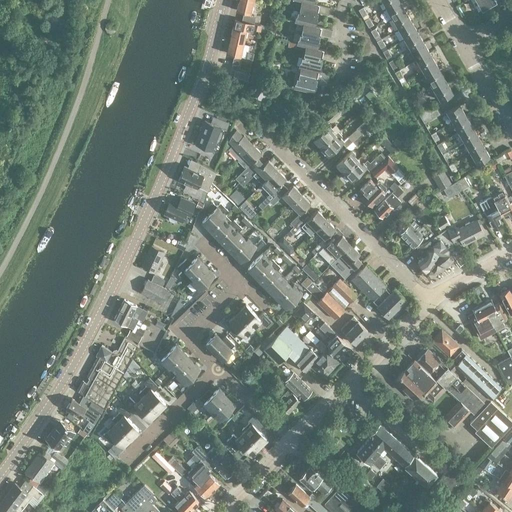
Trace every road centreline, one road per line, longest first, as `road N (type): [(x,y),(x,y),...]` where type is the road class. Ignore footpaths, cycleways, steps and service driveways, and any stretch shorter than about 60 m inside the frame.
road 1 (tertiary): [(0,474),(128,261),(204,75),(222,0)]
road 2 (residential): [(431,303),(261,130)]
road 3 (residential): [(290,441),(431,303)]
road 4 (residential): [(216,368),(122,461)]
road 5 (residential): [(216,368),(188,338),(247,282)]
